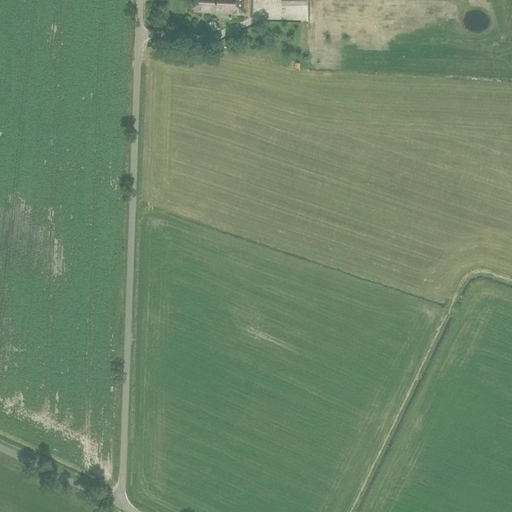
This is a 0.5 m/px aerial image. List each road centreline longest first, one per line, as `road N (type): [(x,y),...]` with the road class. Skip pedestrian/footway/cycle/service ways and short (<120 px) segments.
road 1 (unclassified): [(118,505),(139,0)]
road 2 (unclassified): [(118,505),(0,448)]
